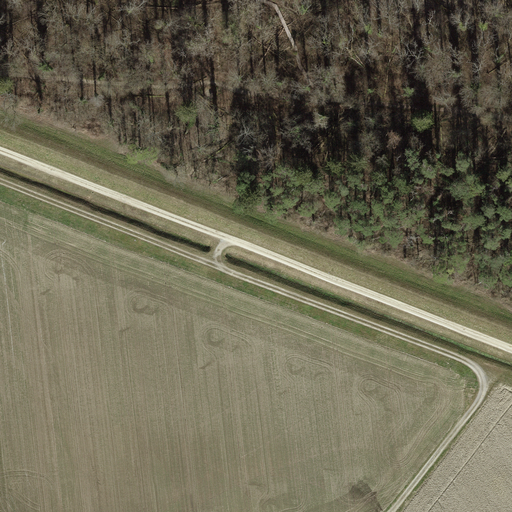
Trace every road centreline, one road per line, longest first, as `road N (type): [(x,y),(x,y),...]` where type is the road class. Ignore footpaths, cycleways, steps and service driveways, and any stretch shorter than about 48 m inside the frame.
road 1 (track): [(0,182),(474,365),(484,386),(477,403),(390,511)]
road 2 (track): [(0,150),(511,349)]
